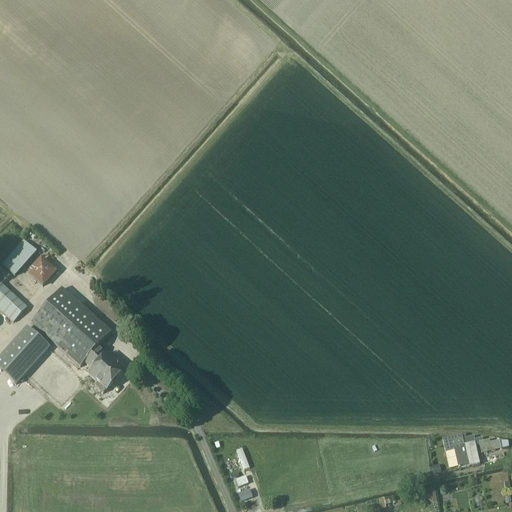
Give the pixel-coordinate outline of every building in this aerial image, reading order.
[(40,254),(44,249),(29,235),(25,240),(40,254)] [(3,266),(10,273),(15,277),(36,253),(31,249),(24,242),(3,266)] [(43,288),(57,272),(41,258),(26,274),(43,288)] [(10,325),(12,322),(14,323),(27,309),(2,287),(10,278),(3,271),(0,268),(0,310),(6,316),(3,319),(10,325)] [(107,391),(124,372),(99,349),(112,334),(62,289),(31,324),(80,368),(85,364),(93,372),(89,376),(99,385),(95,388),(103,394),(106,391),(107,391)] [(50,348),(27,328),(0,358),(0,371),(16,386),(50,348)] [(447,439),(442,440),(445,454),(454,452),(459,471),(469,468),(462,436),(447,439)] [(462,436),(469,468),(480,466),(476,447),(479,446),(481,455),(509,448),(508,442),(508,440),(503,441),(500,442),(490,444),(489,441),(483,443),(482,439),(474,441),(474,437),(466,439),(465,436),(463,437),(462,436)] [(236,479),(239,487),(249,483),(246,475),(236,479)] [(250,489),(238,493),(242,502),(254,497),(250,489)]
